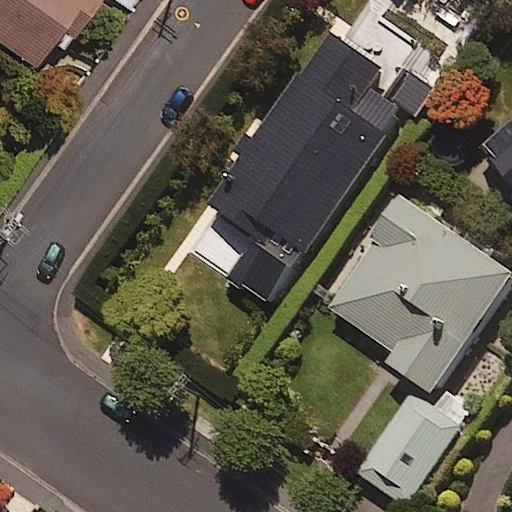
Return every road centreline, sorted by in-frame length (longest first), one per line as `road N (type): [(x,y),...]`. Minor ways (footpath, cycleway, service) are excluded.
road 1 (residential): [(0,295),(215,0)]
road 2 (residential): [(176,511),(0,388)]
